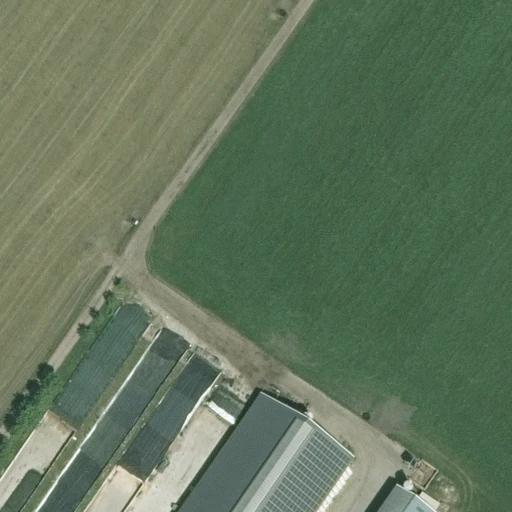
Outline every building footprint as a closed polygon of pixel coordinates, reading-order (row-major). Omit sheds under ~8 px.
[(184,319),(123,414),(145,429),(207,333),(184,319)] [(90,353),(60,418),(83,429),(107,379),(98,375),(105,360),(90,353)] [(313,511),(349,460),(263,401),(185,511),(313,511)] [(42,440),(34,451),(66,474),(74,463),(42,440)] [(123,481),(100,511),(123,511),(138,491),(123,481)] [(381,511),(424,511),(396,492),(381,511)]
